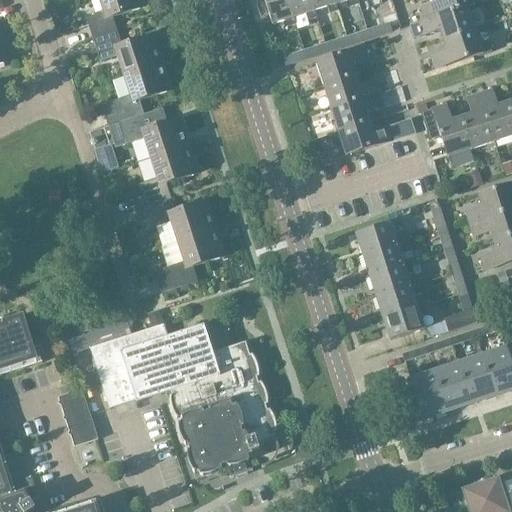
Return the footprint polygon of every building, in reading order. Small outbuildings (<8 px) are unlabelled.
[(92,42),(116,34),(112,20),(143,10),(140,0),(97,0),(103,15),(85,21),(92,42)] [(295,27),(293,21),(286,0),(263,0),(272,27),(284,23),(286,30),(295,27)] [(317,20),(315,14),(310,0),(286,0),(293,21),(307,16),(309,22),(317,20)] [(339,13),(337,6),(334,0),(310,0),(315,14),(327,10),(329,16),(339,13)] [(358,7),(356,1),(356,0),(334,0),(337,6),(348,3),(350,10),(358,7)] [(433,0),(436,6),(420,11),(424,24),(468,11),(473,9),(470,0),(433,0)] [(438,32),(442,45),(476,34),(468,11),(424,24),(418,25),(422,38),(438,32)] [(366,31),(368,39),(391,32),(389,23),(366,31)] [(348,46),(368,39),(366,31),(345,37),(348,46)] [(123,78),(161,66),(152,38),(121,49),(116,34),(92,42),(99,64),(117,58),(123,78)] [(483,57),(476,34),(442,45),(445,54),(429,59),(433,73),(483,57)] [(327,52),(348,46),(345,37),(324,44),(327,52)] [(306,59),(327,52),(324,44),(304,51),(306,59)] [(323,88),(354,78),(351,68),(368,62),(364,50),(316,65),(323,88)] [(285,66),(306,59),(304,51),(282,57),(285,66)] [(107,129),(143,117),(138,103),(170,93),(161,66),(123,78),(130,99),(100,108),(107,129)] [(358,88),(354,78),(323,88),(330,111),(379,95),(375,83),(358,88)] [(511,139),(511,122),(507,107),(497,111),(491,93),(478,97),(494,145),(511,139)] [(383,108),(379,95),(330,111),(338,134),(369,124),(366,113),(383,108)] [(494,145),(478,97),(466,101),(471,118),(461,122),(471,152),(494,145)] [(451,125),(445,108),(421,116),(430,144),(441,140),(448,160),(471,152),(461,122),(451,125)] [(143,117),(107,129),(114,151),(126,147),(144,142),(150,160),(188,148),(179,121),(164,126),(160,112),(143,117)] [(369,124),(338,134),(345,158),(394,142),(407,138),(414,136),(409,121),(372,133),(369,124)] [(138,188),(145,210),(171,202),(166,186),(197,176),(188,148),(150,160),(157,182),(138,188)] [(469,227),(511,213),(511,193),(510,188),(478,198),(481,209),(465,214),(469,227)] [(171,202),(145,210),(134,213),(141,234),(170,224),(177,244),(215,232),(207,205),(175,215),(171,202)] [(430,211),(438,234),(447,231),(440,208),(430,211)] [(511,213),(469,227),(473,239),(489,233),(493,245),(511,238),(511,213)] [(362,259),(397,247),(393,235),(399,232),(397,225),(390,227),(389,226),(355,237),(362,259)] [(438,234),(445,255),(454,252),(447,231),(438,234)] [(224,258),(215,232),(177,244),(183,264),(155,273),(161,294),(197,283),(192,269),(224,258)] [(511,264),(511,238),(493,245),(496,255),(480,260),(484,274),(511,264)] [(404,245),(397,247),(362,259),(369,280),(404,269),(400,256),(407,254),(404,245)] [(445,255),(451,277),(461,273),(454,252),(445,255)] [(369,280),(377,302),(411,291),(407,277),(414,275),(411,266),(404,269),(369,280)] [(451,277),(458,298),(468,295),(461,273),(451,277)] [(383,322),(417,311),(413,298),(420,295),(418,288),(411,291),(377,302),(383,322)] [(464,314),(473,311),(468,295),(458,298),(464,314)] [(74,313),(69,297),(54,301),(59,318),(74,313)] [(424,308),(417,311),(383,322),(390,344),(425,333),(421,319),(427,316),(424,308)] [(477,324),(473,311),(464,314),(444,320),(449,334),(477,324)] [(0,329),(0,339),(9,369),(35,360),(22,318),(5,324),(6,327),(0,329)] [(485,327),(487,335),(500,331),(497,323),(485,327)] [(262,388),(260,385),(258,386),(256,379),(258,379),(258,377),(258,375),(258,372),(257,368),(256,365),(255,363),(254,361),(252,359),(251,357),(249,359),(245,345),(211,356),(203,329),(167,340),(162,326),(111,342),(108,333),(89,339),(109,411),(136,402),(137,405),(138,405),(138,404),(171,393),(168,397),(170,398),(170,402),(170,405),(171,409),(172,411),(173,413),(174,415),(175,417),(177,420),(178,419),(179,422),(183,422),(181,425),(179,425),(179,429),(179,431),(179,434),(180,437),(181,439),(182,442),(183,444),(184,446),(186,448),(188,446),(190,453),(187,453),(187,456),(187,459),(188,462),(189,465),(190,468),(191,470),(193,473),(194,475),(196,473),(200,475),(200,478),(203,478),(206,477),(209,477),(213,475),(215,474),(218,473),(222,471),(220,469),(227,466),(227,469),(230,469),(233,469),(236,479),(237,479),(236,476),(245,473),(246,476),(248,476),(244,465),(246,464),(249,462),(248,460),(249,457),(252,457),(252,454),(259,452),(256,444),(275,439),(273,434),(276,434),(276,432),(275,429),(275,427),(275,424),(274,422),(273,419),(271,416),(269,413),(269,412),(267,414),(264,407),(267,407),(267,405),(267,402),(267,400),(266,398),(266,396),(265,394),(263,390),(262,388)] [(487,335),(485,327),(472,332),(475,339),(487,335)] [(460,336),(463,343),(475,339),(472,332),(460,336)] [(451,347),(463,343),(460,336),(448,340),(451,347)] [(0,371),(9,369),(0,339),(0,371)] [(436,344),(439,351),(451,347),(448,340),(436,344)] [(427,355),(439,351),(436,344),(425,348),(427,355)] [(413,351),(416,359),(427,355),(425,348),(413,351)] [(404,363),(416,359),(413,351),(402,355),(404,363)] [(511,370),(510,365),(511,364),(511,351),(506,354),(506,352),(482,360),(495,399),(511,392),(511,370)] [(495,399),(482,360),(458,368),(471,407),(495,399)] [(434,376),(447,415),(471,407),(458,368),(434,376)] [(423,423),(447,415),(434,376),(410,384),(423,423)] [(74,448),(98,441),(82,392),(59,399),(74,448)] [(9,491),(1,468),(0,468),(0,496),(7,494),(9,491)] [(498,480),(464,492),(470,511),(511,511),(511,481),(500,486),(498,480)] [(7,494),(0,496),(0,511),(34,511),(35,511),(31,505),(39,499),(38,498),(36,499),(26,484),(15,491),(14,489),(13,489),(15,493),(7,494)]
